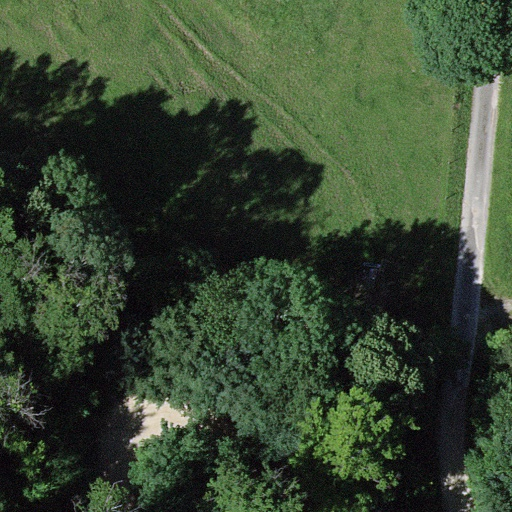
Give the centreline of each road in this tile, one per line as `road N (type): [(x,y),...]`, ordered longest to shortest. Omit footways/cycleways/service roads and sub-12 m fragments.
road 1 (track): [(462,511),(450,469),(451,419),(488,0)]
road 2 (track): [(126,511),(111,479),(111,441),(130,426),(152,423),(203,432),(245,469),(268,511)]
